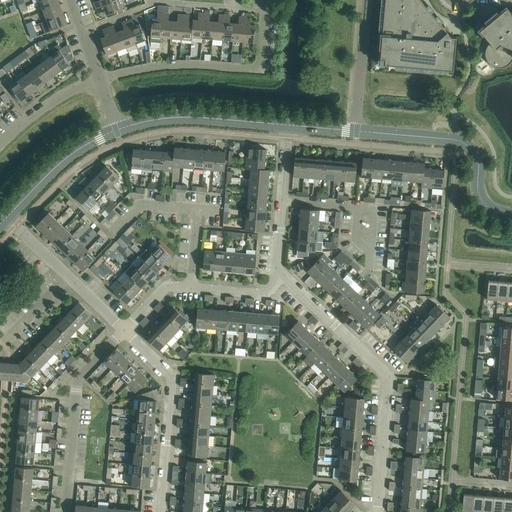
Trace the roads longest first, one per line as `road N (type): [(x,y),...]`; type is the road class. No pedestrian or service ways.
road 1 (residential): [(284,274),(390,377),(380,511)]
road 2 (residential): [(99,79),(171,66),(260,71),(265,10),(258,0)]
road 3 (residential): [(160,511),(172,376),(123,327)]
road 4 (tertiary): [(357,131),(460,140),(476,156),(486,206),(511,215)]
road 5 (residential): [(66,511),(75,380),(123,327)]
road 6 (tertiary): [(117,129),(177,117),(288,125)]
road 7 (residential): [(282,199),(374,207),(369,261)]
road 8 (tertiary): [(10,216),(60,164),(117,129)]
road 9 (residential): [(357,131),(365,0)]
